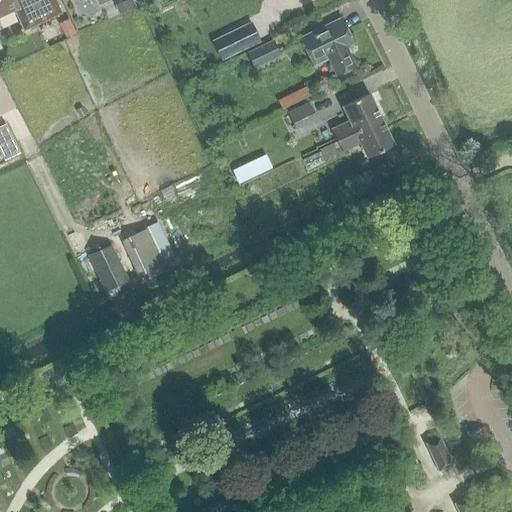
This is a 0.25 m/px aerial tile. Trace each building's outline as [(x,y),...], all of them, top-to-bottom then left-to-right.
[(0,0),(0,16),(14,10),(24,30),(60,13),(53,0),(0,0)] [(130,0),(125,0),(114,5),(118,14),(134,7),(130,0)] [(68,19),(57,24),(65,39),(76,34),(68,19)] [(336,76),(354,67),(344,46),(351,43),(340,19),(299,38),(312,67),(328,59),(336,76)] [(229,31),(212,40),(221,58),(238,50),(229,31)] [(254,68),(279,56),(272,41),(246,52),(254,68)] [(281,109),(310,95),(305,85),(276,100),(281,109)] [(336,141),(380,120),(368,94),(342,106),(349,121),(331,130),(336,141)] [(288,116),(295,131),(317,121),(309,105),(288,116)] [(393,146),(380,120),(336,141),(341,152),(360,143),(367,159),(393,146)] [(332,144),(319,149),(320,152),(303,160),(307,170),(323,163),(321,159),(336,153),(332,144)] [(382,163),(360,174),(366,186),(388,175),(382,163)] [(120,241),(137,277),(163,265),(146,229),(120,241)] [(87,256),(104,292),(127,281),(110,245),(87,256)] [(438,472),(453,465),(440,437),(424,444),(438,472)] [(453,504),(457,511),(476,511),(469,496),(453,504)]
